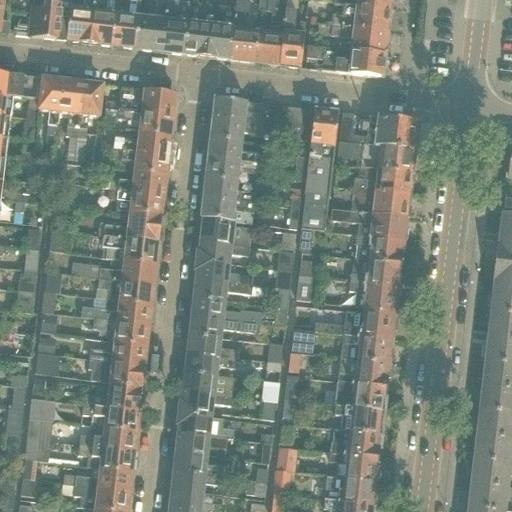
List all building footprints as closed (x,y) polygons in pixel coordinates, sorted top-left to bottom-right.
[(11,13),(12,0),(0,0),(0,11),(4,12),(11,13)] [(30,37),(29,39),(65,43),(69,8),(59,7),(59,3),(36,0),(33,0),(33,10),(32,15),(30,37)] [(70,0),(69,8),(65,43),(88,46),(92,0),(70,0)] [(92,0),(88,46),(111,48),(114,16),(115,1),(115,0),(92,0)] [(114,16),(111,48),(134,51),(138,17),(140,0),(115,0),(115,1),(114,16)] [(229,62),(252,65),(255,32),(246,31),(249,0),(236,0),(235,11),(229,62)] [(255,32),(252,65),(278,68),(285,13),(286,3),(286,0),(268,0),(268,1),(267,14),(271,14),(269,33),(255,32)] [(267,14),(268,1),(258,0),(257,12),(267,14)] [(286,0),(285,13),(295,14),(297,1),(286,0)] [(344,6),(355,8),(389,12),(390,0),(334,0),(333,5),(344,6)] [(134,51),(161,54),(167,3),(157,2),(155,19),(138,17),(134,51)] [(161,54),(184,57),(190,5),(167,3),(161,54)] [(184,57),(206,59),(212,8),(190,5),(184,57)] [(332,18),(331,28),(387,34),(388,23),(390,22),(391,16),(389,14),(389,12),(355,8),(344,6),(342,19),(332,18)] [(206,59),(229,62),(235,11),(212,8),(206,59)] [(285,13),(278,68),(300,70),(305,25),(294,24),(295,14),(285,13)] [(318,27),(317,36),(330,38),(331,28),(318,27)] [(352,40),(350,52),(384,56),(384,53),(387,52),(387,47),(385,44),(387,34),(331,28),(330,38),(352,40)] [(307,51),(306,60),(322,62),(321,73),(377,79),(382,75),(384,58),(384,56),(350,52),(330,50),(308,47),(307,51)] [(0,97),(11,99),(11,100),(22,101),(22,100),(36,102),(38,80),(0,76),(0,97)] [(57,130),(59,117),(62,83),(42,81),(38,114),(49,115),(47,128),(57,130)] [(62,83),(59,117),(67,118),(66,131),(78,132),(83,85),(62,83)] [(83,85),(78,132),(86,133),(88,120),(100,122),(101,108),(104,88),(83,85)] [(118,110),(118,112),(173,118),(175,99),(172,96),(121,90),(119,105),(118,110)] [(0,118),(9,119),(11,100),(11,99),(0,97),(0,118)] [(214,104),(212,122),(263,128),(264,120),(264,117),(265,107),(247,104),(219,101),(214,104)] [(105,103),(104,110),(118,112),(118,110),(119,105),(105,103)] [(280,108),(277,129),(287,130),(307,133),(309,120),(306,113),(306,111),(289,109),(280,108)] [(26,112),(25,121),(33,122),(34,113),(26,112)] [(140,125),(138,135),(170,138),(173,118),(118,112),(117,123),(140,125)] [(314,112),(300,230),(312,232),(324,233),(333,148),(334,149),(338,115),(314,112)] [(354,117),(342,116),(339,144),(350,146),(354,117)] [(0,139),(7,140),(9,119),(0,118),(0,139)] [(351,138),(350,146),(380,149),(382,149),(384,150),(414,153),(414,149),(417,129),(413,124),(394,122),(368,119),(368,125),(368,126),(362,126),(361,132),(367,133),(366,139),(351,138)] [(25,121),(24,131),(32,131),(33,122),(25,121)] [(212,122),(210,141),(243,144),(244,135),(262,137),(263,128),(212,122)] [(47,128),(46,137),(56,138),(57,130),(47,128)] [(307,133),(287,130),(285,142),(306,144),(307,133)] [(66,131),(65,139),(69,139),(77,140),(78,132),(66,131)] [(78,132),(77,140),(85,141),(86,133),(78,132)] [(115,142),(114,152),(168,158),(170,138),(138,135),(137,144),(115,142)] [(69,139),(66,161),(74,162),(77,140),(69,139)] [(77,140),(74,162),(83,163),(85,141),(77,140)] [(210,141),(208,161),(258,167),(259,157),(241,155),(243,144),(210,141)] [(339,144),(337,160),(357,162),(356,169),(377,172),(411,176),(411,174),(414,153),(384,150),(382,149),(380,149),(350,146),(347,145),(339,144)] [(135,164),(134,174),(166,178),(168,158),(114,152),(113,162),(135,164)] [(20,164),(33,165),(34,156),(21,154),(20,164)] [(296,159),(295,171),(302,172),(304,160),(296,159)] [(208,161),(206,180),(238,184),(239,175),(257,177),(258,167),(208,161)] [(39,187),(51,188),(53,167),(41,166),(39,187)] [(295,171),(293,183),(301,184),(302,172),(295,171)] [(354,181),(353,191),(409,198),(410,187),(412,186),(412,180),(411,178),(411,176),(377,172),(376,183),(354,181)] [(56,173),(54,185),(64,186),(65,174),(56,173)] [(111,182),(109,192),(118,193),(163,198),(166,178),(134,174),(133,184),(111,182)] [(206,180),(203,200),(254,206),(255,197),(237,195),(238,184),(206,180)] [(51,188),(49,204),(61,206),(62,190),(51,188)] [(350,214),(406,221),(406,219),(408,217),(409,211),(407,209),(409,198),(353,191),(350,214)] [(109,192),(108,202),(117,203),(115,213),(129,214),(133,215),(141,216),(161,218),(163,198),(118,193),(109,192)] [(16,197),(16,205),(27,206),(28,198),(16,197)] [(291,199),(290,210),(298,211),(299,200),(291,199)] [(203,200),(201,221),(203,221),(223,224),(233,225),(234,214),(253,216),(254,206),(203,200)] [(16,205),(14,214),(26,216),(27,206),(16,205)] [(290,210),(288,223),(297,223),(298,211),(290,210)] [(356,239),(403,244),(404,241),(407,242),(408,232),(405,232),(406,221),(350,214),(332,212),(330,223),(358,226),(356,239)] [(158,247),(161,222),(161,218),(141,216),(129,214),(128,218),(127,231),(105,228),(104,240),(158,247)] [(511,217),(503,216),(500,241),(511,242),(511,217)] [(201,227),(200,235),(201,235),(200,245),(248,250),(249,241),(250,231),(233,229),(233,225),(223,224),(203,221),(203,225),(202,227),(201,227)] [(300,230),(298,251),(300,255),(301,256),(309,257),(312,232),(300,230)] [(28,233),(26,254),(37,255),(40,234),(28,233)] [(51,238),(49,249),(63,251),(65,236),(65,235),(51,233),(51,234),(51,238)] [(282,235),(280,254),(293,255),(295,236),(282,235)] [(355,238),(352,261),(401,266),(401,265),(404,262),(405,257),(402,254),(403,244),(356,239),(355,238)] [(124,252),(123,265),(155,269),(158,247),(104,240),(103,250),(124,252)] [(497,248),(495,265),(511,267),(511,242),(500,241),(500,249),(497,248)] [(197,254),(196,263),(228,267),(229,257),(247,259),(248,250),(200,245),(199,254),(197,254)] [(26,254),(24,275),(35,276),(37,255),(26,254)] [(279,255),(277,268),(291,269),(292,256),(279,255)] [(352,261),(349,285),(398,291),(399,281),(403,278),(403,273),(400,269),(401,266),(352,261)] [(197,273),(196,282),(252,288),(253,279),(227,276),(228,267),(196,263),(195,273),(197,273)] [(312,281),(314,264),(301,263),(299,279),(312,281)] [(72,265),(71,277),(99,280),(100,271),(100,268),(72,265)] [(99,280),(98,283),(153,290),(155,269),(123,265),(122,274),(100,271),(99,280)] [(496,283),(495,290),(511,292),(511,267),(495,265),(493,282),(496,283)] [(277,272),(274,291),(278,291),(288,293),(290,274),(277,272)] [(20,281),(18,295),(19,295),(20,295),(33,296),(35,276),(24,275),(23,280),(23,281),(20,281)] [(44,296),(54,297),(59,298),(62,277),(46,275),(44,296)] [(299,279),(296,303),(309,305),(312,281),(299,279)] [(193,291),(192,301),(224,304),(225,295),(251,298),(252,288),(196,282),(195,291),(193,291)] [(98,283),(97,291),(107,292),(105,303),(151,309),(153,290),(98,283)] [(363,311),(363,314),(395,317),(396,312),(399,309),(399,304),(397,301),(398,291),(349,285),(348,294),(357,295),(355,310),(363,311)] [(511,292),(495,290),(492,315),(511,316),(511,292)] [(278,291),(276,310),(286,311),(288,293),(278,291)] [(18,295),(16,315),(17,315),(18,316),(30,317),(33,296),(20,295),(19,295),(18,295)] [(44,296),(41,316),(52,318),(54,297),(44,296)] [(193,310),(192,320),(260,327),(262,315),(241,313),(241,316),(223,314),(224,304),(192,301),(191,310),(193,310)] [(80,321),(94,323),(148,329),(151,309),(105,303),(104,312),(82,310),(80,321)] [(276,310),(274,329),(284,330),(286,311),(276,310)] [(344,338),(343,339),(392,344),(393,334),(396,331),(397,326),(395,323),(395,317),(363,314),(362,316),(346,314),(345,330),(344,338)] [(511,316),(492,315),(489,339),(511,341),(511,316)] [(52,318),(41,316),(40,331),(50,332),(52,318)] [(189,328),(188,338),(219,342),(220,332),(259,337),(260,327),(192,320),(191,329),(189,328)] [(114,335),(113,345),(146,349),(148,329),(94,323),(93,332),(114,335)] [(2,325),(1,335),(8,336),(10,326),(2,325)] [(315,326),(314,334),(344,338),(345,330),(315,326)] [(290,357),(299,358),(312,359),(315,336),(292,333),(290,357)] [(1,335),(0,341),(0,343),(8,344),(8,336),(1,335)] [(188,348),(187,357),(235,362),(236,353),(218,351),(219,342),(188,338),(186,347),(188,348)] [(343,339),(341,362),(389,368),(390,365),(393,362),(393,357),(391,354),(392,344),(343,339)] [(511,341),(489,339),(486,364),(511,366),(511,341)] [(39,340),(37,356),(49,357),(51,358),(53,341),(39,340)] [(90,351),(88,362),(144,369),(146,349),(113,345),(112,353),(90,351)] [(269,346),(267,366),(280,367),(282,348),(269,346)] [(37,356),(36,368),(42,369),(48,365),(49,357),(37,356)] [(184,366),(183,375),(215,379),(216,369),(234,372),(235,362),(187,357),(186,366),(184,366)] [(290,357),(288,374),(297,375),(299,358),(290,357)] [(125,391),(141,393),(141,389),(144,369),(88,362),(87,373),(91,373),(90,383),(108,385),(125,387),(125,391)] [(341,362),(338,386),(387,391),(388,380),(391,378),(392,373),(389,369),(389,368),(341,362)] [(511,366),(486,364),(484,388),(511,391),(511,366)] [(267,366),(266,373),(279,374),(280,367),(267,366)] [(183,375),(182,385),(184,385),(183,394),(231,400),(232,390),(233,381),(215,379),(211,378),(183,375)] [(12,377),(10,390),(13,390),(25,391),(26,381),(27,379),(26,379),(12,377)] [(34,381),(32,393),(43,394),(45,382),(34,381)] [(265,384),(263,404),(275,405),(277,386),(265,384)] [(125,391),(125,387),(108,385),(108,389),(107,399),(84,397),(83,408),(138,415),(141,393),(125,391)] [(337,394),(336,408),(384,414),(384,412),(387,409),(388,404),(386,401),(387,391),(338,386),(337,394)] [(511,391),(484,388),(481,412),(511,416),(511,391)] [(285,389),(283,402),(294,404),(296,390),(285,389)] [(13,390),(10,413),(23,414),(25,391),(13,390)] [(180,403),(178,414),(210,418),(212,406),(230,409),(231,400),(183,394),(182,403),(180,403)] [(31,401),(29,422),(30,422),(46,423),(48,402),(32,401),(31,401)] [(283,402),(281,424),(292,425),(294,404),(283,402)] [(263,404),(261,421),(273,423),(275,405),(263,404)] [(91,419),(90,431),(136,436),(138,415),(83,408),(82,418),(91,419)] [(341,419),(339,434),(381,439),(384,414),(336,408),(334,418),(341,419)] [(7,414),(4,436),(20,438),(23,414),(10,413),(7,412),(7,414)] [(511,416),(481,412),(478,437),(511,441),(511,440),(511,416)] [(179,427),(178,436),(226,442),(244,444),(245,434),(209,430),(210,418),(178,414),(177,427),(179,427)] [(28,423),(26,442),(49,444),(52,424),(30,422),(29,422),(28,423)] [(80,437),(79,450),(134,456),(136,436),(90,431),(89,438),(80,437)] [(333,433),(330,455),(379,461),(380,451),(383,448),(384,443),(381,440),(381,439),(339,434),(333,433)] [(4,436),(3,451),(19,453),(20,438),(4,436)] [(175,445),(174,455),(205,458),(206,449),(225,451),(226,442),(178,436),(177,445),(175,445)] [(260,437),(259,444),(270,446),(271,438),(260,437)] [(478,437),(475,461),(509,465),(511,441),(478,437)] [(26,444),(25,451),(49,453),(49,444),(26,442),(26,444)] [(262,446),(260,461),(268,462),(270,447),(262,446)] [(86,471),(98,472),(131,476),(134,456),(79,450),(78,459),(88,460),(86,471)] [(275,473),(295,475),(297,452),(278,450),(275,473)] [(175,464),(174,473),(222,479),(223,470),(204,468),(205,458),(174,455),(173,464),(175,464)] [(330,455),(329,464),(337,465),(335,480),(376,484),(376,482),(379,480),(380,474),(378,471),(379,461),(330,455)] [(475,461),(472,486),(506,490),(509,465),(475,461)] [(257,471),(255,483),(266,484),(267,472),(257,471)] [(74,488),(74,491),(129,497),(131,476),(98,472),(97,481),(75,478),(74,488)] [(0,473),(0,474),(0,485),(15,487),(16,475),(0,473)] [(171,482),(170,491),(201,495),(202,486),(221,488),(222,479),(174,473),(173,483),(171,482)] [(63,477),(62,487),(74,488),(75,478),(63,477)] [(327,479),(324,502),(325,502),(353,506),(373,508),(374,497),(378,495),(378,490),(376,487),(376,484),(335,480),(327,479)] [(21,486),(20,498),(36,500),(37,487),(37,484),(22,482),(22,485),(21,486)] [(247,482),(245,497),(264,499),(266,484),(255,483),(247,482)] [(0,485),(0,495),(14,497),(15,487),(0,485)] [(274,486),(273,497),(283,498),(286,499),(287,487),(274,486)] [(472,486),(470,510),(482,511),(503,511),(506,490),(472,486)] [(74,491),(73,499),(81,500),(80,511),(127,511),(129,497),(74,491)] [(170,491),(168,501),(171,502),(170,510),(183,511),(217,511),(218,507),(211,506),(212,496),(201,495),(170,491)] [(0,503),(1,503),(0,511),(12,511),(14,497),(0,495),(0,503)] [(273,497),(271,511),(281,511),(283,498),(273,497)] [(325,505),(324,511),(328,511),(372,511),(373,511),(373,509),(373,508),(353,506),(325,502),(325,504),(325,505)]
